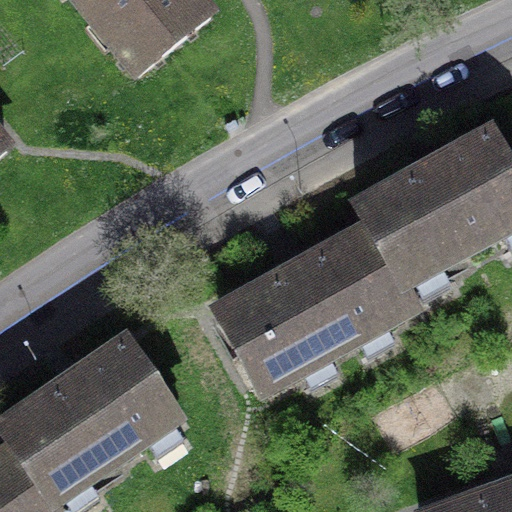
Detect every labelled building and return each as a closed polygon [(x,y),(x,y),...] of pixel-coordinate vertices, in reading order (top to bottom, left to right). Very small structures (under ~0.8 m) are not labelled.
[(204,15),(191,0),(49,0),(122,85),(204,15)] [(511,230),(511,223),(465,134),(318,211),(368,306),(511,230)] [(383,337),(333,242),(186,320),(237,414),(383,337)] [(40,511),(170,424),(110,335),(0,409),(0,468),(29,511),(40,511)] [(0,511),(28,511),(0,470),(0,511)] [(511,511),(511,488),(450,511),(511,511)]
